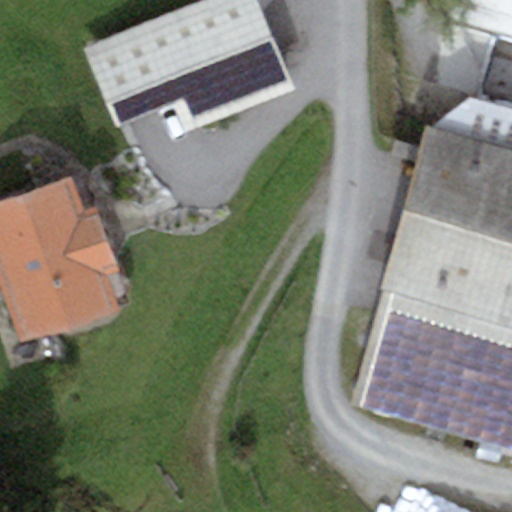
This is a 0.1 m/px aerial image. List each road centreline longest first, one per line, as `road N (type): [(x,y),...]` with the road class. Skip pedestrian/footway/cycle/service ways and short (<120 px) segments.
road 1 (track): [(202,484),(207,399),(235,340),(345,178)]
road 2 (residential): [(354,0),(345,178)]
